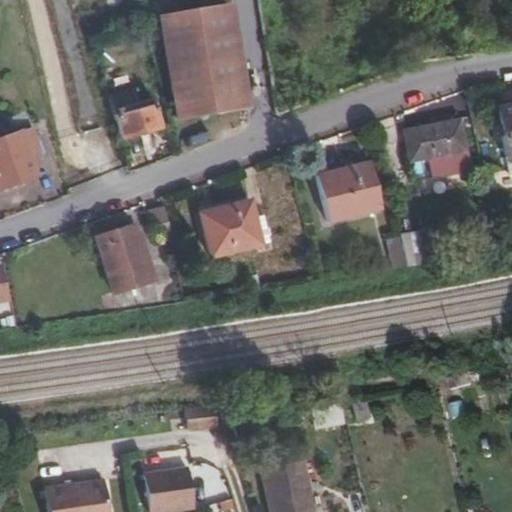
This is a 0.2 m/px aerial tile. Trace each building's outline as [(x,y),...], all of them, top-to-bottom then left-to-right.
[(102,0),(106,11),(127,5),(125,0),(102,0)] [(246,106),(232,6),(165,14),(179,115),(246,106)] [(163,123),(157,99),(153,101),(152,95),(140,98),(137,85),(110,92),(121,134),(163,123)] [(511,156),(511,99),(495,102),(502,158),(511,156)] [(466,154),(461,124),(404,134),(410,164),(439,159),(466,154)] [(31,154),(43,151),(36,128),(24,132),(23,129),(0,136),(0,185),(38,173),(31,154)] [(377,195),(367,149),(314,160),(324,207),(377,195)] [(469,170),(466,154),(439,159),(442,175),(469,170)] [(503,165),(511,164),(511,156),(502,158),(503,165)] [(260,250),(249,206),(197,218),(208,262),(260,250)] [(160,218),(145,221),(149,236),(165,232),(160,218)] [(149,282),(128,229),(91,242),(113,297),(149,282)] [(426,262),(424,229),(401,230),(403,263),(426,262)] [(183,427),(203,425),(211,424),(208,403),(197,404),(180,407),(183,427)] [(308,511),(297,460),(257,468),(266,511),(308,511)] [(178,511),(188,511),(183,471),(138,477),(141,511),(178,511)] [(101,511),(98,483),(64,488),(40,491),(43,511),(101,511)]
